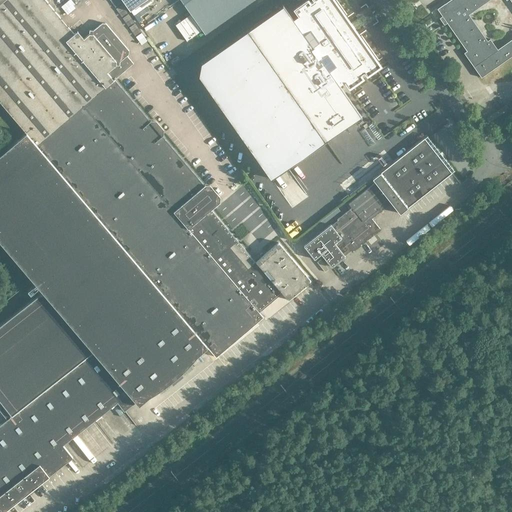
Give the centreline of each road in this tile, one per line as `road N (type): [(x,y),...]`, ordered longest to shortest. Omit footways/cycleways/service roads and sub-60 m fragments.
road 1 (unknown): [(437,75),(410,121),(349,152),(309,194),(292,200),(212,83),(228,32),(268,0)]
road 2 (unclassified): [(334,293),(496,165),(387,0)]
road 3 (unclassified): [(334,293),(227,188),(102,0)]
